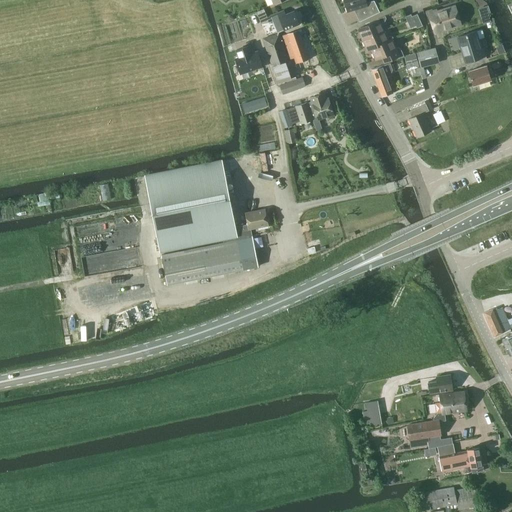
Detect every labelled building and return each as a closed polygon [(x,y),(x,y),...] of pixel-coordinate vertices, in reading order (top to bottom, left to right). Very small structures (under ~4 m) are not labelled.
[(380,11),(377,5),(374,0),(373,0),(367,2),(365,0),(344,0),(348,12),(358,8),(364,19),(380,11)] [(437,12),(437,9),(429,12),(436,31),(461,23),(456,6),(437,12)] [(294,11),(286,14),(284,10),(267,17),(264,9),(256,12),(262,24),(270,22),(280,18),(285,30),(299,23),(294,11)] [(417,25),(412,16),(411,13),(405,16),(411,28),(416,25),(417,25)] [(418,13),(412,16),(417,25),(416,25),(417,28),(423,25),(418,13)] [(363,37),(363,39),(384,31),(380,23),(385,21),(387,18),(386,15),(378,19),(359,28),(360,31),(359,33),(361,37),(363,37)] [(480,29),(476,31),(458,36),(466,62),(486,56),(484,48),(481,49),(478,39),(483,38),(480,29)] [(279,33),(263,38),(272,65),(285,61),(291,59),(294,66),(296,66),(295,63),(298,62),(308,59),(298,30),(285,34),(283,35),(290,55),(287,56),(279,33)] [(387,37),(384,31),(363,39),(364,40),(363,42),(365,46),(367,46),(368,50),(372,48),(394,38),(393,36),(391,35),(387,37)] [(394,59),(404,56),(404,55),(401,49),(398,47),(396,48),(392,39),(394,38),(372,48),(373,52),(373,53),(375,57),(376,57),(377,59),(383,56),(386,62),(389,61),(394,59)] [(240,58),(236,59),(240,73),(262,66),(258,52),(251,54),(248,46),(237,49),(240,58)] [(439,62),(435,48),(417,52),(421,67),(439,62)] [(415,53),(405,56),(404,56),(408,71),(411,70),(413,77),(421,74),(417,60),(415,53)] [(278,83),(291,78),(285,61),(272,65),(272,66),(278,83)] [(382,65),(372,69),(382,97),(393,93),(390,86),(386,75),(391,73),(393,69),(390,62),(382,65)] [(473,85),(491,79),(487,65),(469,70),(473,85)] [(283,93),(306,86),(303,77),(280,85),(283,93)] [(312,101),(307,102),(313,119),(318,117),(318,119),(334,114),(333,112),(334,110),(333,106),(331,106),(329,99),(323,100),(321,94),(311,97),(312,101)] [(264,97),(245,103),(249,114),(268,109),(264,97)] [(413,117),(410,119),(418,136),(432,130),(424,113),(424,112),(429,110),(429,109),(432,108),(428,99),(414,105),(416,108),(415,108),(410,111),(413,117)] [(313,119),(307,102),(296,106),(287,109),(279,111),(284,127),(292,124),(301,121),(301,123),(313,119)] [(441,112),(434,115),(438,125),(445,122),(441,112)] [(294,128),(285,130),(287,143),(296,141),(294,128)] [(154,217),(160,249),(223,236),(236,233),(235,227),(230,202),(221,159),(145,174),(154,217)] [(249,228),(250,228),(268,224),(265,209),(246,213),(249,228)] [(258,267),(251,234),(250,228),(249,228),(248,224),(235,227),(236,233),(223,236),(224,242),(162,255),(167,284),(258,267)] [(484,313),(489,324),(506,317),(502,307),(495,310),(494,308),(484,313)] [(511,317),(508,320),(506,317),(489,324),(494,336),(511,328),(511,327),(511,317)] [(511,330),(510,331),(511,334),(502,339),(510,355),(511,353),(511,330)] [(439,391),(453,389),(450,374),(436,376),(437,380),(428,382),(429,385),(427,386),(427,390),(429,391),(430,393),(439,391)] [(464,391),(451,392),(454,412),(467,410),(464,391)] [(433,421),(409,424),(411,435),(411,438),(429,436),(443,434),(442,430),(441,420),(445,420),(445,419),(444,419),(443,413),(454,412),(451,392),(440,394),(441,402),(441,403),(437,403),(436,405),(437,413),(433,419),(433,421)] [(367,411),(363,411),(364,414),(364,419),(364,420),(368,419),(369,425),(382,423),(378,400),(366,402),(367,411)] [(449,434),(450,442),(465,439),(463,432),(449,434)] [(430,445),(429,436),(411,438),(413,448),(430,445)] [(439,456),(442,471),(471,465),(472,473),(484,470),(482,464),(483,464),(479,447),(468,449),(468,450),(455,453),(453,443),(437,446),(439,456)] [(445,506),(445,511),(448,511),(478,506),(474,486),(455,490),(454,486),(414,494),(417,511),(445,506)]
